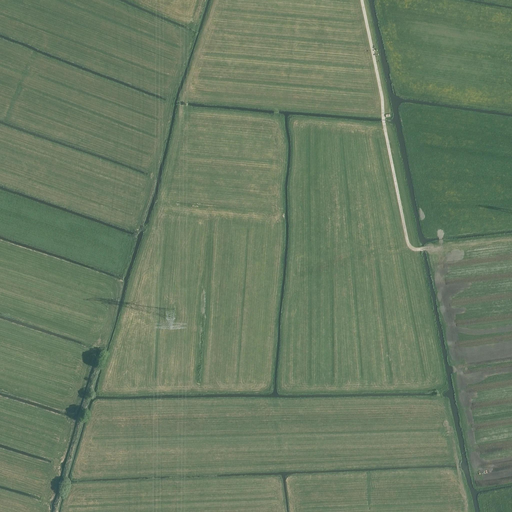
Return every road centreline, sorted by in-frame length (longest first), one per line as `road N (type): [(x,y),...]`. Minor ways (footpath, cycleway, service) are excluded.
road 1 (track): [(361,0),(409,244),(429,249)]
road 2 (track): [(439,379),(466,511)]
